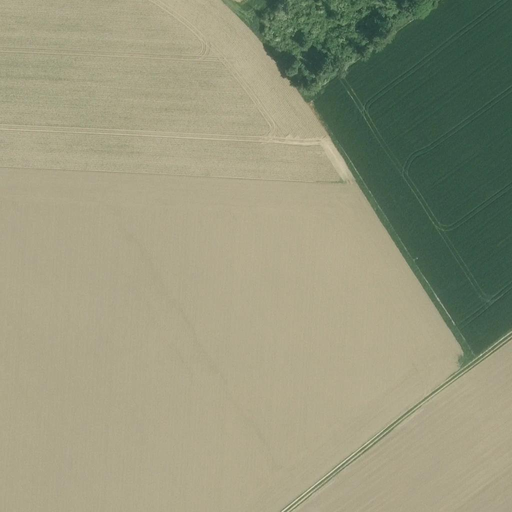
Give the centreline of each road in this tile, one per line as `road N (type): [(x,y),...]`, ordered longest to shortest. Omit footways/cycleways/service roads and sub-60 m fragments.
road 1 (track): [(232,0),(255,14),(475,361)]
road 2 (track): [(511,334),(285,511)]
